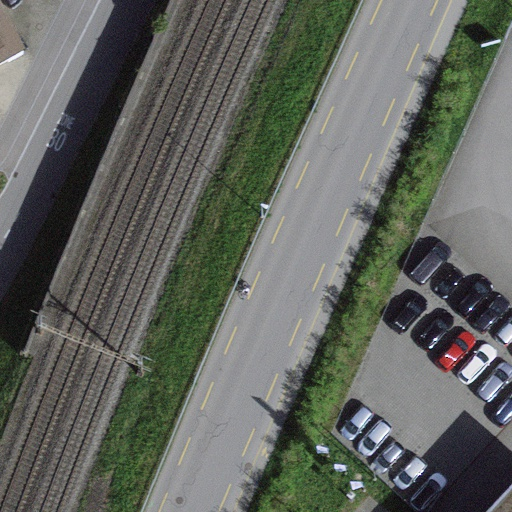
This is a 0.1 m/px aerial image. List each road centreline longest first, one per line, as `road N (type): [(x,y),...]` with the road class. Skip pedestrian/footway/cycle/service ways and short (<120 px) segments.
road 1 (unclassified): [(416,0),(192,511)]
road 2 (residential): [(121,0),(0,239)]
